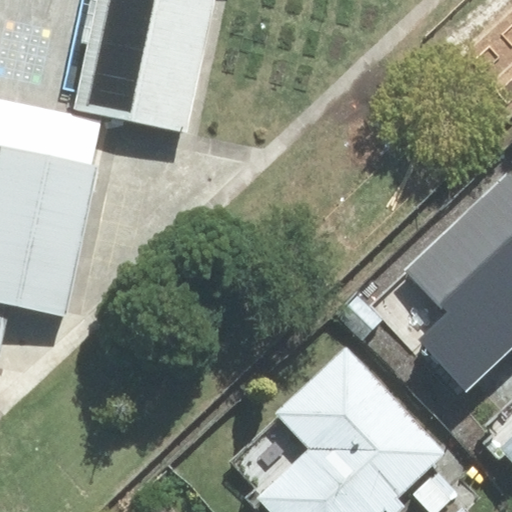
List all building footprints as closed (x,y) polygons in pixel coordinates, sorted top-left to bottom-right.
[(107,0),(85,101),(184,122),(210,0),(107,0)] [(0,293),(67,307),(99,151),(0,130),(0,293)] [(423,341),(465,386),(511,342),(511,178),(508,174),(368,304),(412,351),(423,341)] [(377,511),(441,453),(346,351),(278,414),(283,418),(233,465),(277,511),(377,511)] [(511,403),(485,429),(511,457),(511,403)]
